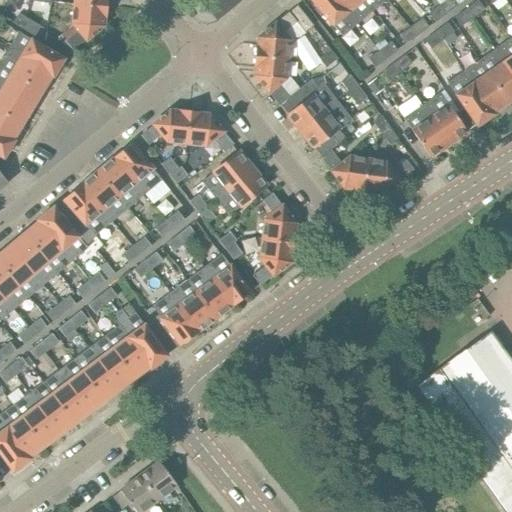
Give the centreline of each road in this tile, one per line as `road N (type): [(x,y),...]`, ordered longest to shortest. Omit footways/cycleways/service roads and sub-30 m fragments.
road 1 (unclassified): [(372,264),(315,183),(204,55)]
road 2 (residential): [(0,227),(204,55)]
road 3 (residential): [(182,407),(198,380),(372,264)]
road 4 (residential): [(18,511),(127,427),(182,407)]
road 5 (residential): [(372,264),(511,170)]
road 6 (unclassified): [(258,511),(190,430),(182,407)]
